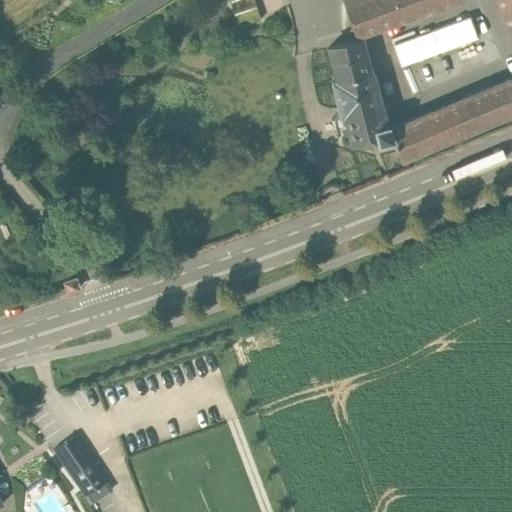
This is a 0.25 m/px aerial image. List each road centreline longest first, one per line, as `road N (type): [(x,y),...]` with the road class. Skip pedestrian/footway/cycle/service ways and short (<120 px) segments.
road 1 (secondary): [(108,314),(511,161)]
road 2 (unclassified): [(108,314),(81,265),(0,167)]
